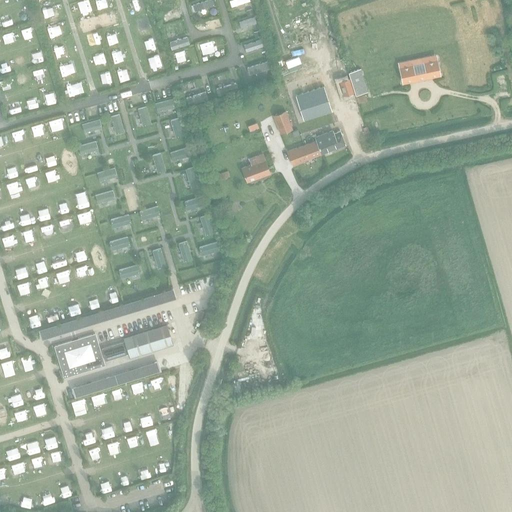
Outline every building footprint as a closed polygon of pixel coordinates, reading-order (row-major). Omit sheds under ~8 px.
[(213,0),(204,0),(193,4),(194,11),(215,5),(213,0)] [(166,22),(180,17),(179,12),(164,16),(166,22)] [(239,21),(241,28),(257,23),(255,16),(239,21)] [(171,49),(189,44),(187,37),(169,42),(171,49)] [(243,44),(246,51),(264,46),(261,38),(243,44)] [(402,82),(439,74),(436,59),(423,62),(424,69),(414,71),(412,64),(399,67),(402,82)] [(247,67),(249,74),(270,68),(268,61),(247,67)] [(349,72),(356,95),(368,91),(360,69),(349,72)] [(343,95),(353,92),(349,78),(339,81),(343,95)] [(216,88),(217,95),(239,89),(237,82),(216,88)] [(323,86),(295,95),(303,120),(331,111),(323,86)] [(187,104),(208,98),(206,91),(185,98),(187,104)] [(157,111),(175,107),(172,98),(155,103),(157,111)] [(137,108),(142,126),(151,123),(146,106),(137,108)] [(285,112),(274,116),(280,134),(292,130),(285,112)] [(110,116),(116,133),(124,131),(119,113),(110,116)] [(175,138),(184,135),(178,117),(170,120),(175,138)] [(84,132),(101,127),(99,119),(82,124),(84,132)] [(321,152),(346,143),(341,130),(316,140),(321,152)] [(80,154),(98,149),(96,140),(78,145),(80,154)] [(292,163),(321,152),(316,140),(287,151),(292,163)] [(170,152),(172,161),(190,155),(188,147),(170,152)] [(152,155),(157,173),(166,170),(160,153),(152,155)] [(270,173),(262,153),(249,158),(251,163),(242,167),(247,181),(270,173)] [(194,166),(185,168),(191,189),(200,186),(194,166)] [(99,181),(117,176),(114,167),(97,172),(99,181)] [(218,175),(220,180),(229,177),(227,172),(218,175)] [(97,203),(115,198),(113,190),(95,195),(97,203)] [(186,210),(205,204),(203,196),(184,201),(186,210)] [(141,220),(160,214),(158,206),(139,211),(141,220)] [(112,228),(131,222),(129,214),(110,219),(112,228)] [(208,214),(200,216),(205,235),(214,232),(208,214)] [(111,250),(130,245),(128,236),(109,242),(111,250)] [(184,261),(192,259),(186,240),(178,243),(184,261)] [(218,241),(199,246),(201,255),(220,250),(218,241)] [(158,269),(166,266),(160,247),(152,250),(158,269)] [(120,278),(140,273),(137,264),(118,269),(120,278)] [(123,337),(124,340),(100,347),(105,360),(128,353),(129,357),(172,343),(166,323),(123,337)] [(61,344),(54,346),(60,366),(65,364),(66,368),(61,369),(64,377),(70,375),(104,364),(104,363),(95,333),(77,339),(78,341),(72,342),(71,340),(71,341),(61,344)]
